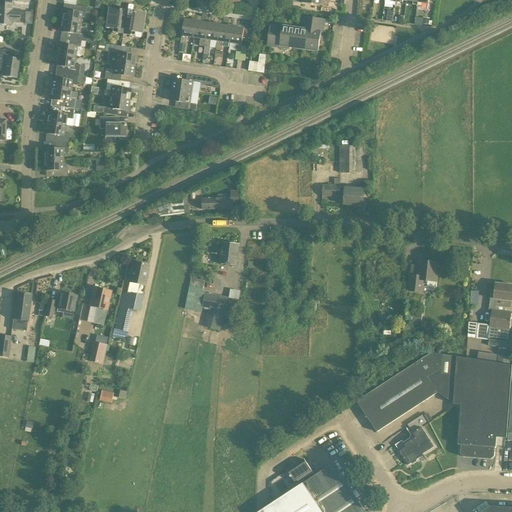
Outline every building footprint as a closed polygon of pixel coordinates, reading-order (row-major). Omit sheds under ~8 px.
[(0,0),(0,24),(11,25),(11,22),(18,23),(19,10),(12,10),(12,0),(0,0)] [(80,24),(81,17),(85,18),(85,13),(89,14),(90,8),(73,5),(72,11),(62,10),(60,21),(80,24)] [(112,33),(123,34),(125,21),(119,21),(120,10),(108,8),(105,28),(112,29),(112,33)] [(132,12),(130,22),(125,21),(123,34),(134,36),(135,32),(141,33),(144,14),(132,12)] [(288,50),(289,48),(318,53),(320,41),(322,42),(325,20),(302,16),(300,28),(282,26),(270,25),(267,46),(288,50)] [(186,44),(187,37),(193,38),(196,21),(184,20),(181,40),(176,39),(174,52),(180,53),(182,43),(186,44)] [(61,32),(60,38),(81,41),(82,31),(79,30),(80,24),(60,21),(59,32),(61,32)] [(193,38),(200,39),(199,46),(204,47),(208,23),(196,21),(193,38)] [(211,40),(217,41),(220,25),(208,23),(204,47),(205,47),(204,55),(209,55),(211,40)] [(221,56),(223,42),(229,43),(231,27),(220,25),(217,41),(215,55),(221,56)] [(378,26),(378,31),(376,31),(376,40),(395,40),(395,26),(378,26)] [(241,46),(241,45),(244,28),(231,27),(229,43),(236,44),(235,51),(236,51),(235,60),(245,61),(247,47),(241,46)] [(75,58),(75,57),(79,57),(81,56),(82,50),(81,48),(80,48),(81,41),(60,38),(59,44),(57,44),(55,55),(75,58)] [(107,62),(114,63),(134,66),(135,55),(128,54),(129,48),(106,44),(105,52),(108,52),(107,62)] [(0,70),(3,71),(2,76),(15,77),(18,60),(10,59),(11,52),(0,49),(0,70)] [(56,66),(55,72),(78,75),(79,65),(74,64),(75,58),(55,55),(54,66),(56,66)] [(260,55),(258,64),(250,62),(249,71),(263,73),(264,64),(269,65),(270,56),(260,55)] [(114,63),(113,70),(106,69),(104,79),(107,80),(120,82),(121,76),(132,77),(134,66),(114,63)] [(70,92),(71,85),(76,85),(78,75),(55,72),(54,78),(52,78),(50,89),(70,92)] [(197,76),(196,83),(213,86),(214,79),(197,76)] [(173,79),(171,90),(191,93),(193,82),(173,79)] [(110,91),(109,97),(129,100),(130,89),(119,88),(120,82),(107,80),(105,90),(110,91)] [(49,100),(51,100),(50,106),(74,110),(75,99),(69,98),(70,92),(50,89),(49,100)] [(197,104),(190,103),(191,93),(171,90),(170,101),(176,102),(175,108),(196,111),(197,104)] [(109,97),(107,108),(103,107),(102,114),(116,116),(117,110),(127,111),(129,100),(109,97)] [(50,106),(49,112),(47,112),(45,123),(65,125),(66,119),(72,120),(74,110),(50,106)] [(104,136),(105,136),(105,142),(115,142),(115,137),(124,137),(124,124),(118,124),(118,117),(99,117),(99,130),(104,130),(104,136)] [(46,134),(45,141),(68,143),(69,133),(64,132),(65,125),(45,123),(44,134),(46,134)] [(63,160),(63,153),(68,153),(68,143),(45,141),(45,148),(43,148),(43,160),(63,160)] [(340,146),(339,173),(355,173),(355,146),(340,146)] [(68,166),(63,166),(63,160),(43,160),(43,171),(46,171),(46,177),(67,177),(68,166)] [(340,194),(344,195),(344,205),(363,206),(364,190),(340,188),(340,185),(341,178),(334,178),(334,185),(322,185),(322,197),(340,197),(340,194)] [(231,191),(231,195),(218,195),(218,199),(202,199),(202,210),(233,209),(233,207),(238,206),(238,204),(239,204),(239,191),(231,191)] [(185,214),(184,206),(187,206),(186,200),(188,199),(187,195),(151,210),(152,216),(166,214),(167,216),(185,214)] [(222,243),(219,264),(237,266),(239,245),(222,243)] [(437,282),(438,271),(437,271),(437,263),(419,261),(418,277),(410,276),(408,291),(422,292),(423,284),(427,285),(427,281),(437,282)] [(137,294),(139,285),(145,286),(149,266),(132,262),(128,282),(125,282),(114,327),(113,327),(111,337),(123,341),(125,333),(119,332),(120,329),(129,331),(130,321),(130,310),(139,312),(143,295),(137,294)] [(191,277),(189,286),(203,289),(205,281),(191,277)] [(511,285),(495,284),(495,290),(490,289),(489,298),(490,298),(489,310),(492,310),(490,325),(477,324),(476,339),(489,340),(489,337),(508,340),(511,312),(511,285)] [(103,326),(106,310),(111,292),(93,288),(89,306),(97,308),(93,323),(103,326)] [(209,310),(204,326),(220,331),(225,312),(236,314),(239,292),(230,291),(229,299),(205,294),(203,309),(209,310)] [(71,319),(73,311),(76,296),(60,293),(57,308),(63,309),(61,317),(71,319)] [(26,331),(27,320),(31,296),(16,294),(11,329),(26,331)] [(44,316),(52,318),(56,301),(47,299),(46,304),(45,312),(44,316)] [(45,312),(46,304),(40,302),(38,311),(45,312)] [(412,322),(422,323),(422,314),(412,313),(412,322)] [(11,336),(0,334),(0,356),(8,358),(11,336)] [(93,342),(89,361),(102,364),(105,351),(108,352),(109,345),(93,342)] [(441,369),(431,353),(357,401),(377,432),(438,393),(428,378),(441,369)] [(497,438),(506,438),(511,367),(511,365),(456,361),(453,404),(461,405),(458,445),(461,445),(460,454),(463,457),(491,459),(494,457),(495,448),(496,448),(497,438)] [(99,399),(111,403),(114,393),(102,389),(99,399)] [(23,430),(32,431),(33,422),(24,421),(23,430)] [(423,454),(434,447),(422,428),(413,434),(415,438),(405,444),(405,446),(406,448),(400,451),(400,453),(408,466),(411,464),(413,464),(417,462),(417,460),(423,456),(423,454)] [(313,473),(304,459),(287,471),(296,484),(313,473)] [(259,511),(365,511),(333,464),(259,511)]
